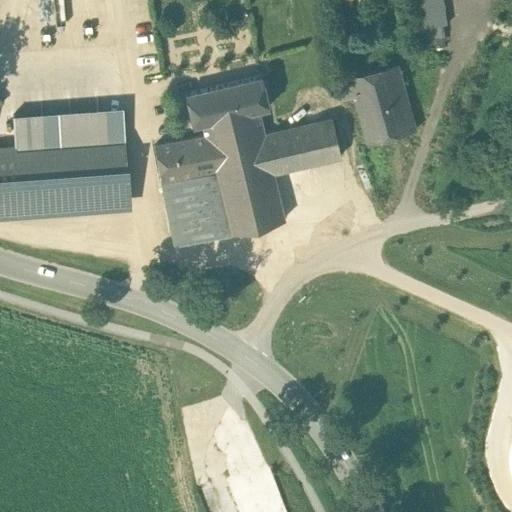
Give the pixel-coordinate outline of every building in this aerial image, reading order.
[(414,0),(418,24),(441,21),(446,20),(443,0),(414,0)] [(441,21),(418,24),(421,45),(444,42),(441,21)] [(399,63),(339,78),(344,99),(355,96),(368,141),(417,128),(399,63)] [(260,74),(185,92),(192,123),(201,121),(204,133),(261,121),(258,108),(267,106),(260,74)] [(122,107),(12,113),(14,144),(124,138),(122,107)] [(261,121),(204,133),(212,169),(227,231),(227,232),(284,218),(273,171),(340,155),(330,116),(263,132),(261,121)] [(204,133),(154,143),(161,180),(212,169),(204,133)] [(124,138),(14,144),(14,148),(18,208),(126,200),(126,201),(127,201),(124,138)] [(14,148),(0,148),(0,209),(18,208),(14,148)] [(212,169),(161,180),(173,242),(227,231),(212,169)]
